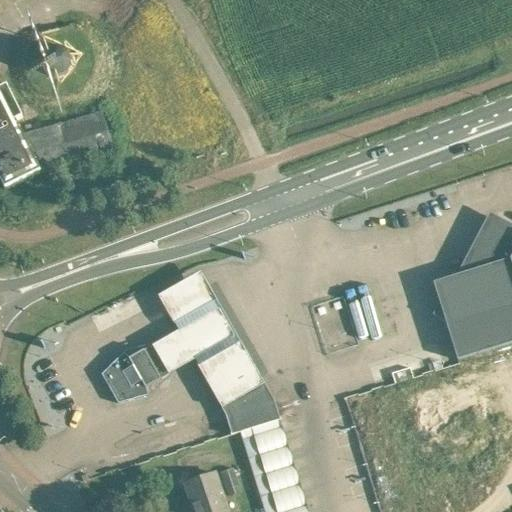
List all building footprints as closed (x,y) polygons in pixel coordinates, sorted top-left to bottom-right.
[(43,67),(44,70),(46,72),(47,74),(49,75),(50,76),(52,77),(54,78),(55,78),(56,78),(58,79),(59,79),(61,78),(63,78),(66,77),(68,75),(71,74),(72,71),(74,69),(75,66),(75,65),(75,63),(75,62),(75,60),(75,59),(74,56),(73,55),(73,54),(71,51),(70,50),(68,49),(65,47),(64,47),(61,46),(58,46),(57,46),(54,47),(51,48),(50,48),(48,50),(47,51),(45,53),(44,56),(43,58),(42,60),(42,63),(42,64),(43,66),(43,67)] [(114,151),(109,132),(102,111),(23,134),(16,121),(23,118),(7,86),(0,89),(0,178),(5,189),(40,172),(41,174),(114,151)] [(433,315),(446,322),(458,360),(511,343),(511,226),(499,220),(485,247),(490,265),(433,283),(439,302),(433,315)] [(176,332),(157,343),(173,372),(194,360),(221,406),(263,381),(200,273),(156,298),(176,332)] [(344,298),(313,307),(327,355),(358,346),(344,298)] [(147,387),(173,372),(157,343),(130,358),(124,353),(102,375),(119,403),(149,395),(147,387)] [(232,435),(240,432),(265,511),(278,511),(254,436),(281,427),(279,420),(281,419),(281,418),(280,418),(277,409),(274,400),(263,381),(221,406),(226,415),(228,424),(232,435)] [(220,473),(229,496),(241,492),(233,468),(220,473)] [(228,511),(222,492),(215,473),(186,484),(195,511),(228,511)]
